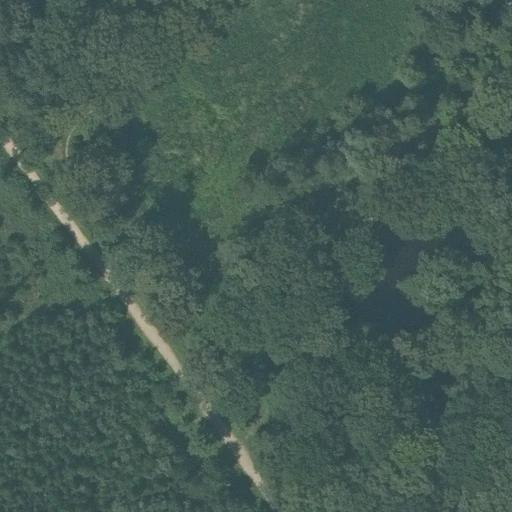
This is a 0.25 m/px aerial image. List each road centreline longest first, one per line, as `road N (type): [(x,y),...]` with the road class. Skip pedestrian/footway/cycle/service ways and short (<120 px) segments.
road 1 (track): [(0,130),(281,511)]
road 2 (track): [(104,271),(128,249),(146,257),(199,252),(401,147),(511,66)]
road 3 (track): [(128,249),(75,169),(67,134),(213,0)]
